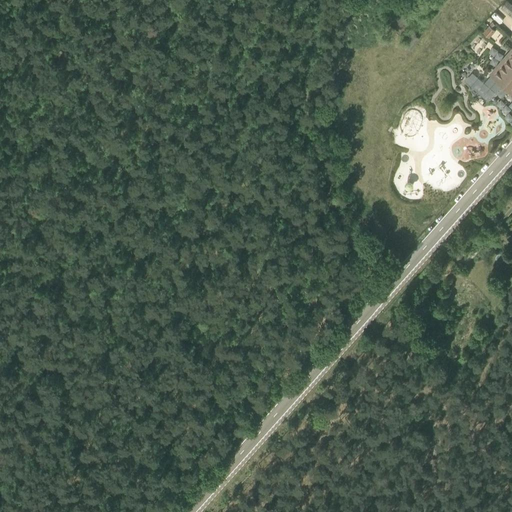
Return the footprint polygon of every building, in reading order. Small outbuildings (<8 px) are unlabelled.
[(511,5),(506,0),(500,7),(511,17),(511,33),(511,35),(511,36),(511,46),(490,71),(503,83),(511,73),(511,5)] [(410,21),(396,10),(387,21),(401,32),(410,21)] [(491,15),(499,23),(503,19),(494,11),(491,15)] [(482,32),(489,37),(495,30),(492,28),(495,25),(491,22),(489,25),(488,24),(482,32)] [(411,32),(404,45),(411,49),(419,36),(411,32)] [(471,64),(467,64),(462,70),(462,74),(470,82),(479,71),(471,64)] [(393,145),(412,151),(415,142),(395,136),(393,145)] [(482,211),(480,214),(487,222),(490,220),(482,211)] [(464,304),(465,294),(452,293),(451,309),(460,309),(460,304),(464,304)]
